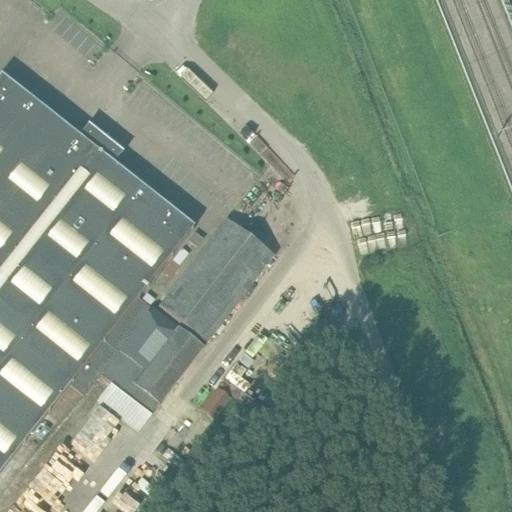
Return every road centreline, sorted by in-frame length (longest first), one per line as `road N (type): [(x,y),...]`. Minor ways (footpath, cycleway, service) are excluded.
road 1 (unclassified): [(92,511),(327,212)]
road 2 (unclassified): [(327,212),(296,170),(156,35),(176,0)]
road 3 (unclassified): [(402,413),(327,212)]
